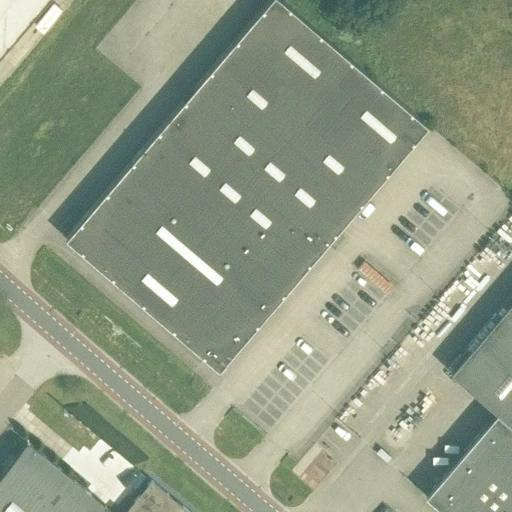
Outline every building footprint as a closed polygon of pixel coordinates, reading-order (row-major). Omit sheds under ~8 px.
[(0,0),(0,56),(48,0),(0,0)] [(218,370),(431,118),(291,0),(266,0),(64,239),(218,370)] [(23,61),(43,39),(34,31),(15,54),(23,61)] [(511,511),(511,299),(450,372),(497,412),(425,496),(444,511),(511,511)] [(123,511),(30,434),(25,439),(0,470),(0,511),(199,511),(153,475),(123,511)]
